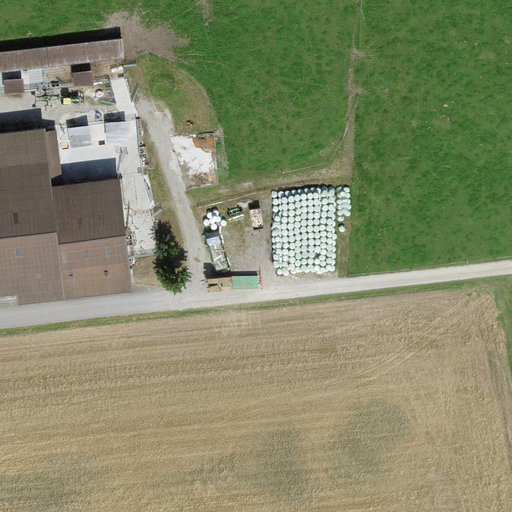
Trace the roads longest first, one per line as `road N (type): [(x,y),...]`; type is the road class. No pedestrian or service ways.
road 1 (track): [(169,299),(511,263)]
road 2 (unclassified): [(0,320),(169,299)]
